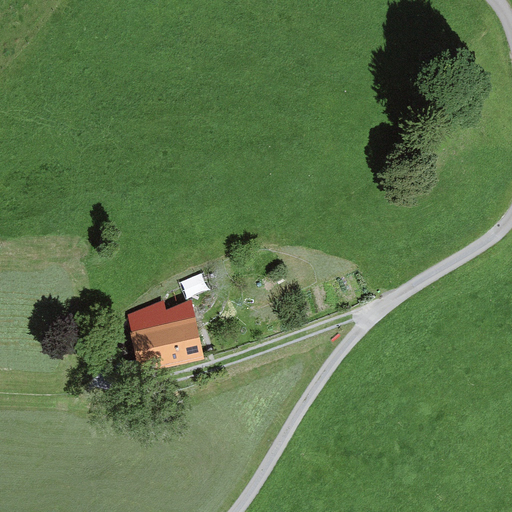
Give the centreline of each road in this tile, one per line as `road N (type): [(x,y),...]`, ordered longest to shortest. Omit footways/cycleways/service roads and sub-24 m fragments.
road 1 (track): [(94,389),(154,385),(378,306)]
road 2 (track): [(378,306),(334,355),(239,511)]
road 3 (track): [(511,218),(484,244),(378,306)]
